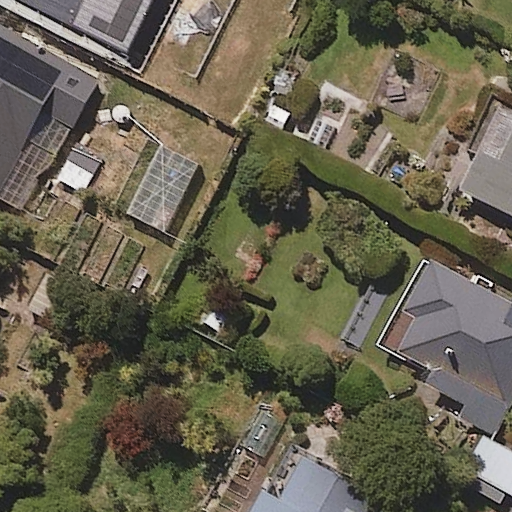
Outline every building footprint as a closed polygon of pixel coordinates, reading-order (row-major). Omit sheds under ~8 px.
[(0,29),(0,208),(35,146),(61,160),(102,86),(0,29)] [(511,116),(503,113),(464,195),(511,217),(511,116)] [(511,306),(438,267),(392,352),(439,378),(428,400),(498,438),(511,413),(511,306)] [(69,283),(48,274),(32,315),(54,323),(69,283)] [(511,453),(490,442),(472,475),(511,497),(511,453)] [(379,511),(386,501),(302,453),(268,511),(379,511)]
